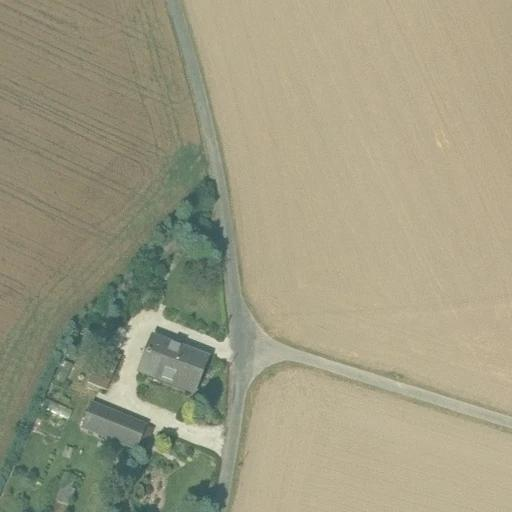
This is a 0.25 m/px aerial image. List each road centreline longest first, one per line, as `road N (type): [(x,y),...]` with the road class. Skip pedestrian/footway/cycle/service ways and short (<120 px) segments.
road 1 (residential): [(173,0),(216,168),(245,340)]
road 2 (residential): [(245,340),(511,423)]
road 3 (residential): [(245,340),(222,511)]
